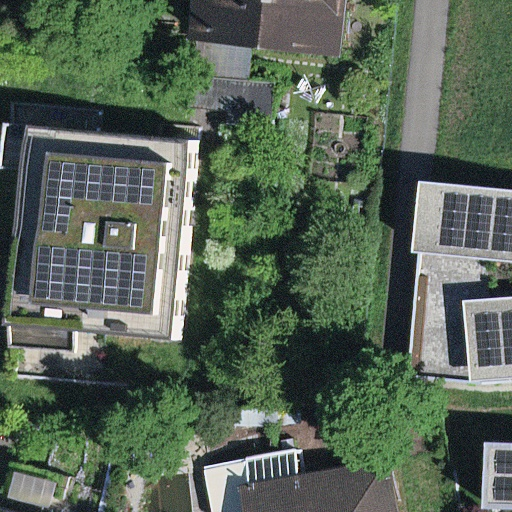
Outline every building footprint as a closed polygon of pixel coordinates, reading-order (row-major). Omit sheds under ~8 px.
[(351,0),(191,0),(186,45),(344,64),(351,0)] [(205,141),(54,127),(35,322),(186,336),(205,141)] [(511,194),(441,187),(424,373),(491,379),(511,377),(511,194)] [(511,438),(491,438),(492,502),(511,502),(511,438)] [(432,511),(423,455),(270,482),(275,511),(432,511)] [(61,511),(0,496),(0,511),(61,511)]
